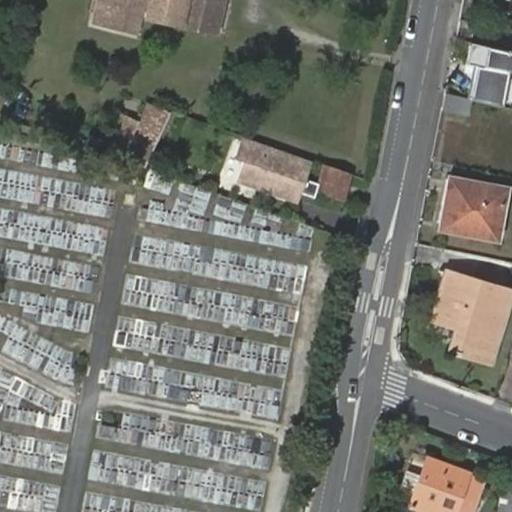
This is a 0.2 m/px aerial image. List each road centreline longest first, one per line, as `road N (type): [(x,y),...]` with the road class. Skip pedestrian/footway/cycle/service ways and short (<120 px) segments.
road 1 (residential): [(439,0),(362,380)]
road 2 (residential): [(511,434),(362,380)]
road 3 (residential): [(362,380),(336,511)]
